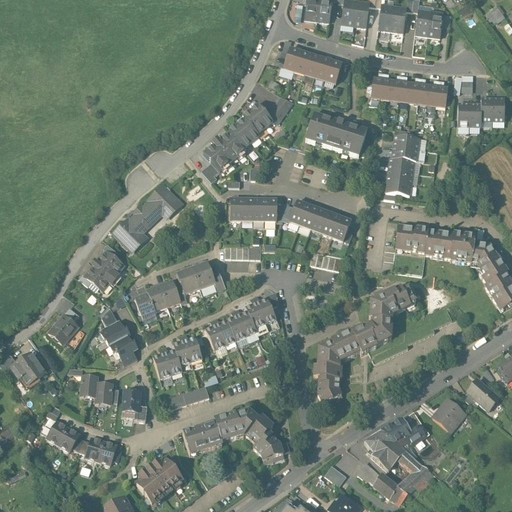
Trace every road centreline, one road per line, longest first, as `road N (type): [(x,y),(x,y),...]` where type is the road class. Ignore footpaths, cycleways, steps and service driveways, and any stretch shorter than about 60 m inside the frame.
road 1 (residential): [(162,435),(140,367),(147,353),(286,281)]
road 2 (residential): [(0,350),(48,314),(87,249),(140,190),(142,170)]
road 3 (residential): [(511,332),(327,453)]
road 4 (residential): [(274,25),(399,63),(472,64)]
road 5 (residential): [(147,166),(167,166),(237,103),(274,25)]
road 6 (residential): [(511,260),(479,222),(364,214)]
road 7 (residential): [(286,281),(223,279),(212,256),(142,285)]
road 8 (residential): [(300,391),(263,392),(162,435)]
road 9 (residential): [(364,214),(295,194),(229,195)]
